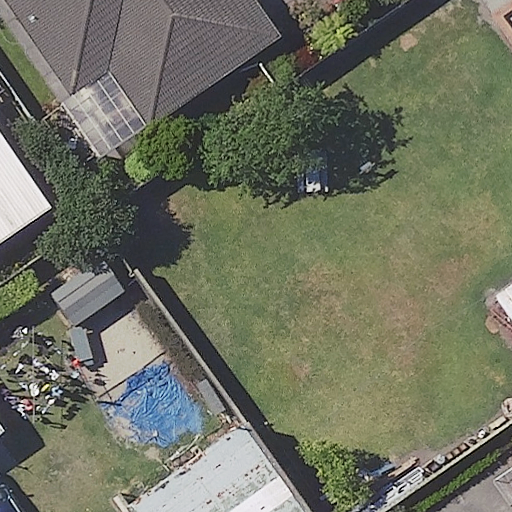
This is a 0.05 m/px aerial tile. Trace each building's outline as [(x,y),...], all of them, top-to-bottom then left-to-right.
[(14,0),(114,147),(269,42),(240,0),(14,0)] [(0,243),(48,210),(0,141),(0,243)] [(368,295),(333,191),(242,222),(277,325),(368,295)] [(31,275),(80,338),(135,295),(86,233),(31,275)] [(511,286),(492,301),(511,329),(511,286)] [(0,413),(0,435),(10,429),(0,413)] [(301,511),(246,431),(128,511),(301,511)]
